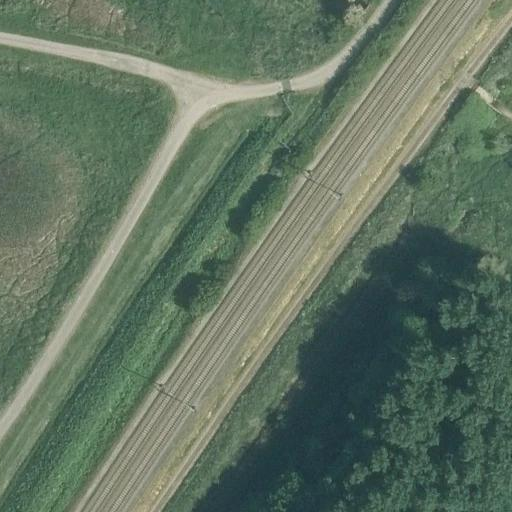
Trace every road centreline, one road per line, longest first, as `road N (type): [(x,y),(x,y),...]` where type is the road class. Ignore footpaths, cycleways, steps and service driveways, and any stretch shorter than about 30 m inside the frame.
road 1 (track): [(160,511),(322,272),(511,19)]
road 2 (track): [(0,432),(202,99)]
road 3 (track): [(202,99),(183,82),(0,40)]
road 4 (track): [(476,88),(364,5)]
